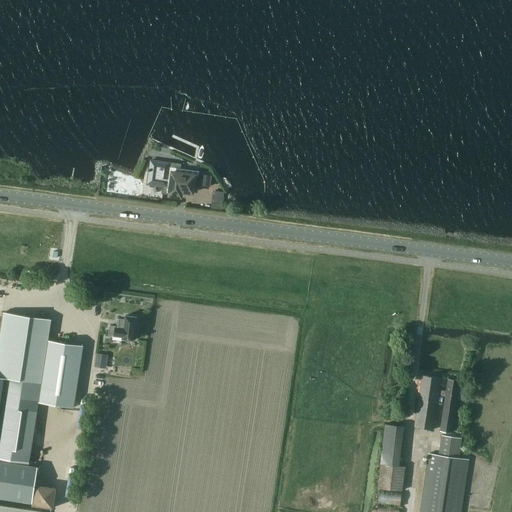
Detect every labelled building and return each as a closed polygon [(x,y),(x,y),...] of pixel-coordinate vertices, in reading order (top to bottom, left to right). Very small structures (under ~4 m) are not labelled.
[(149,172),(148,184),(163,186),(162,193),(176,195),(176,189),(192,192),(193,184),(210,186),(211,176),(200,175),(199,174),(199,177),(194,176),(179,174),(180,167),(181,164),(151,160),(150,167),(149,167),(148,172),(149,172)] [(0,497),(33,502),(39,467),(29,465),(39,402),(75,407),(84,345),(48,340),(51,319),(30,316),(25,315),(18,314),(4,312),(0,337),(0,497)] [(120,318),(119,326),(111,325),(109,334),(123,336),(123,338),(136,340),(137,329),(135,329),(137,317),(126,315),(126,319),(120,318)] [(96,354),(95,365),(105,366),(107,355),(96,354)] [(434,429),(439,395),(446,396),(441,430),(453,432),(460,380),(449,378),(447,390),(440,389),(442,377),(423,374),(415,427),(434,429)] [(381,487),(404,489),(406,464),(402,464),(405,424),(387,422),(381,487)] [(460,511),(469,459),(458,458),(461,438),(441,435),(438,455),(428,453),(419,511),(460,511)] [(33,504),(54,507),(56,488),(36,485),(33,504)] [(378,504),(401,506),(403,491),(380,489),(378,504)]
